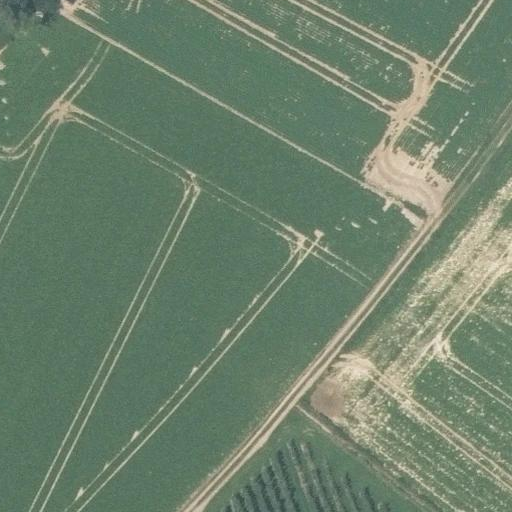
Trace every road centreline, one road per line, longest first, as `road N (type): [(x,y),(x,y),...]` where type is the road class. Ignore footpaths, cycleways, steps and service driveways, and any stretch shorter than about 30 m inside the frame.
road 1 (track): [(288,401),(511,116)]
road 2 (track): [(187,511),(288,401)]
